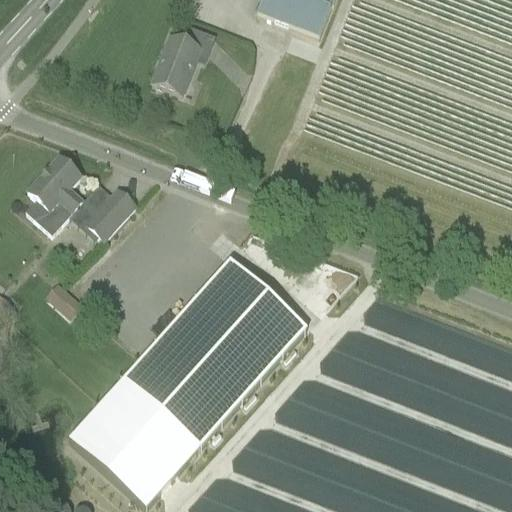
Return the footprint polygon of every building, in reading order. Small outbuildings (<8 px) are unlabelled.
[(264,0),(256,22),(318,46),(336,0),(264,0)] [(184,49),(205,55),(209,40),(189,35),(184,49)] [(181,104),(199,56),(169,44),(151,92),(181,104)] [(51,244),(68,225),(81,210),(68,198),(80,185),(58,166),(27,201),(36,208),(25,220),(51,244)] [(85,233),(98,245),(103,249),(135,214),(117,198),(111,204),(95,222),(85,233)] [(229,269),(121,390),(198,459),(307,337),(229,269)] [(70,327),(83,311),(58,288),(44,304),(70,327)] [(0,304),(0,336),(16,319),(0,304)]
